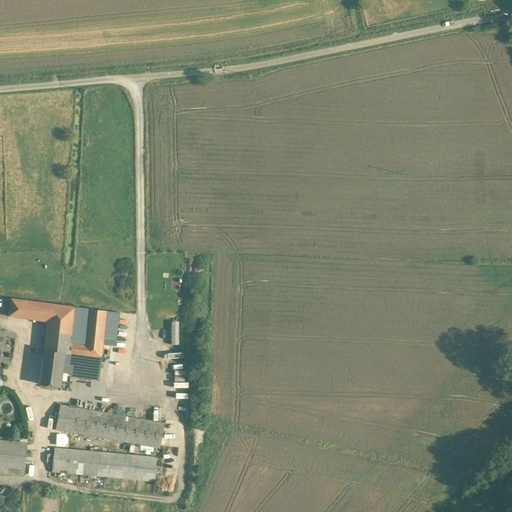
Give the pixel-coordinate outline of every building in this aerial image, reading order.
[(35,302),(11,299),(8,316),(33,320),(35,302)] [(75,307),(35,302),(33,320),(43,321),(42,326),(46,327),(44,350),(65,353),(65,354),(101,358),(105,311),(88,309),(85,345),(71,343),(75,307)] [(88,309),(75,307),(71,343),(85,345),(88,309)] [(65,353),(44,350),(39,384),(60,388),(65,354),(65,353)] [(101,358),(65,354),(62,374),(98,379),(101,358)] [(163,424),(60,405),(56,429),(159,448),(163,424)] [(27,443),(0,440),(0,466),(7,468),(7,474),(24,475),(27,443)] [(156,457),(54,448),(52,472),(154,481),(156,457)] [(0,495),(5,499),(11,491),(3,484),(0,487),(0,495)]
